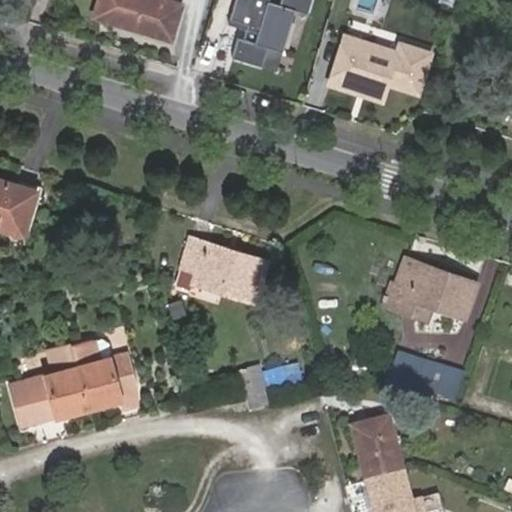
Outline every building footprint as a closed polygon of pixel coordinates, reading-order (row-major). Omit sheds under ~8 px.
[(171,40),(181,3),(169,0),(97,0),(93,16),(171,40)] [(309,14),(313,0),(282,0),(281,7),(270,3),(270,0),(237,0),(232,18),(250,24),(248,28),(261,32),(258,42),(240,36),(233,59),(263,68),(270,48),(284,52),(296,10),(309,14)] [(410,74),(339,52),(331,74),(344,79),(341,90),(399,108),(410,74)] [(35,190),(0,179),(0,227),(21,234),(35,190)] [(266,262),(190,239),(180,267),(194,271),(190,283),(253,301),(266,262)] [(476,283),(406,259),(396,283),(408,288),(404,298),(430,307),(463,319),(476,283)] [(430,307),(404,298),(408,288),(396,283),(392,282),(384,305),(425,319),(430,307)] [(91,341),(71,347),(88,408),(120,399),(118,389),(133,385),(125,353),(97,360),(91,341)] [(88,408),(71,347),(47,353),(52,373),(12,383),(24,425),(88,408)] [(416,385),(424,364),(394,355),(387,377),(416,385)] [(460,375),(424,364),(416,385),(452,397),(460,375)] [(248,409),(267,404),(258,366),(239,372),(243,387),(248,409)] [(352,428),(366,482),(401,473),(387,419),(352,428)] [(411,511),(401,473),(366,482),(373,511),(411,511)]
